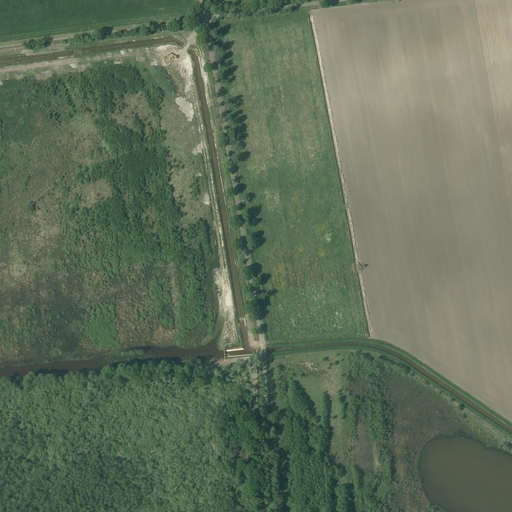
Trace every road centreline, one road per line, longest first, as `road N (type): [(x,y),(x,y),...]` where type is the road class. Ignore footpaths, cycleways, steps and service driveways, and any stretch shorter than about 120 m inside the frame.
road 1 (unclassified): [(271,511),(259,327),(205,18)]
road 2 (track): [(261,343),(367,337),(511,423)]
road 3 (track): [(205,16),(0,44)]
road 4 (unclassified): [(205,18),(338,0)]
